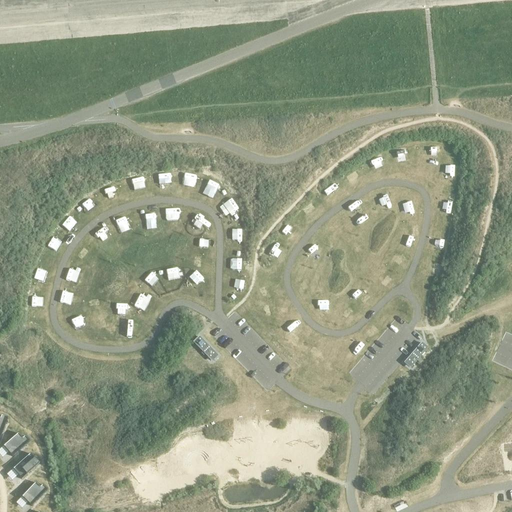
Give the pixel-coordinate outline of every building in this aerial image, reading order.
[(199,337),(193,342),(193,343),(207,358),(210,360),(216,355),(199,337)] [(418,364),(420,361),(419,359),(427,349),(426,348),(421,344),(405,363),(411,368),(414,365),(416,362),(418,364)] [(18,433),(3,447),(4,446),(8,450),(7,451),(8,453),(12,457),(24,446),(23,445),(25,443),(26,444),(29,441),(25,436),(22,438),(18,433)] [(30,454),(12,470),(13,470),(14,469),(18,473),(16,474),(18,476),(22,480),(37,466),(35,465),(38,462),(35,459),(30,454)] [(35,483),(21,498),(22,498),(23,497),(27,501),(26,502),(27,503),(31,507),(42,495),(41,493),(42,492),(44,493),(47,490),(42,485),(40,487),(35,483)]
